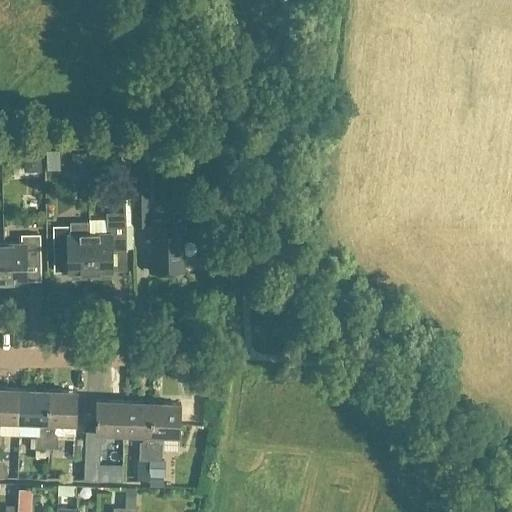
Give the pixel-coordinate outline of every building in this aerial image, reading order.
[(148,194),(147,194),(147,173),(132,173),(133,226),(149,226),(148,194)] [(106,234),(89,234),(90,281),(91,281),(91,279),(105,279),(105,274),(112,274),(112,251),(126,251),(125,214),(105,214),(106,234)] [(89,234),(89,223),(70,223),(70,227),(52,227),(53,253),(67,252),(67,275),(75,275),(75,280),(89,280),(89,281),(90,281),(89,234)] [(153,225),(153,233),(153,255),(150,255),(150,273),(182,272),(180,224),(153,225)] [(20,244),(3,244),(4,284),(26,284),(26,261),(40,261),(40,236),(20,236),(20,244)] [(0,389),(0,447),(2,448),(2,436),(19,437),(21,390),(0,389)] [(21,390),(19,437),(35,437),(35,449),(46,449),(48,391),(21,390)] [(76,393),(48,391),(46,449),(57,450),(58,432),(54,432),(55,424),(75,424),(76,393)] [(85,431),(83,482),(96,482),(97,466),(98,466),(99,444),(103,439),(104,434),(123,434),(124,403),(123,403),(123,399),(108,398),(108,402),(96,401),(95,431),(85,431)] [(139,461),(150,462),(152,404),(124,403),(123,434),(143,435),(142,443),(139,443),(139,461)] [(180,405),(152,404),(150,462),(160,462),(161,444),(158,444),(158,436),(179,436),(180,405)]
